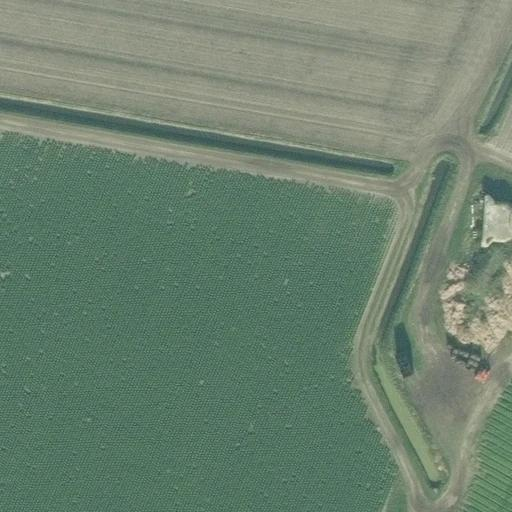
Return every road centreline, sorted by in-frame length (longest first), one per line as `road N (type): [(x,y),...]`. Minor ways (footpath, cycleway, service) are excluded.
road 1 (track): [(458,142),(394,183),(0,115)]
road 2 (track): [(440,511),(481,384),(511,342)]
road 3 (track): [(511,164),(458,142),(511,32)]
